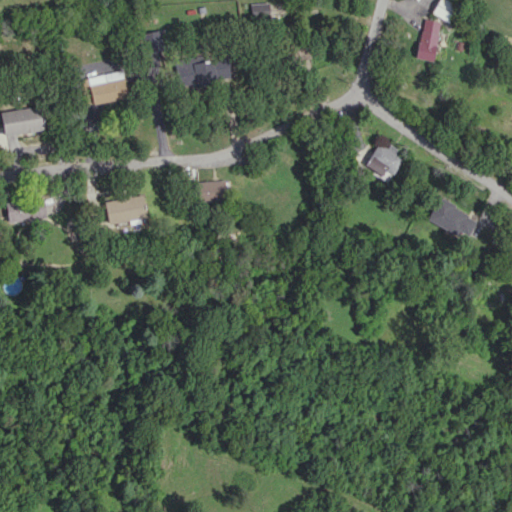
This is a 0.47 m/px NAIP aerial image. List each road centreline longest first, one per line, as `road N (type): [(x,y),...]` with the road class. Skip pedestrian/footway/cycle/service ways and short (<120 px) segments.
road 1 (residential): [(361,95),(225,155),(0,176)]
road 2 (residential): [(361,95),(511,209)]
